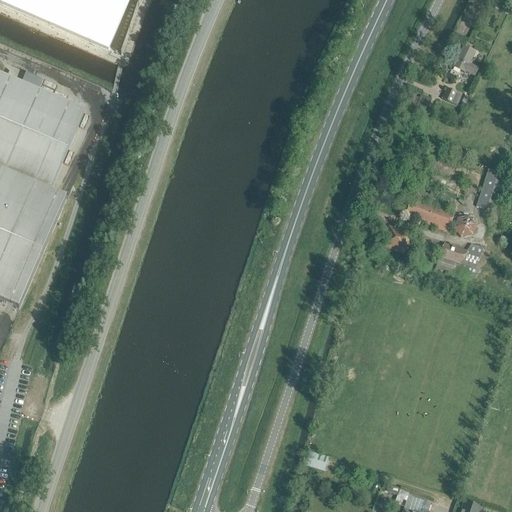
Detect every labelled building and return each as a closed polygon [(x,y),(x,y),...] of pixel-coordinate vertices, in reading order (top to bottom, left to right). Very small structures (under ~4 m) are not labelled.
[(494,9),(507,16),(510,9),(497,3),(494,9)] [(465,74),(465,73),(475,78),(479,69),(470,65),(475,54),(463,48),(453,68),(465,74)] [(84,115),(0,78),(0,302),(19,311),(67,200),(50,193),(84,115)] [(451,104),(457,107),(462,95),(456,93),(446,89),(442,100),(452,104),(451,104)] [(414,112),(425,116),(431,100),(420,96),(414,112)] [(414,149),(423,152),(425,146),(416,143),(414,149)] [(395,174),(414,181),(416,175),(397,169),(395,174)] [(476,208),(496,214),(508,177),(488,171),(476,208)] [(417,192),(415,197),(439,206),(441,200),(417,192)] [(448,233),(449,231),(456,233),(461,240),(473,237),(476,226),(469,217),(467,217),(455,214),(412,199),(405,218),(448,233)] [(382,247),(404,255),(411,235),(389,228),(382,247)] [(413,239),(417,250),(423,248),(419,236),(413,239)] [(477,280),(480,269),(476,268),(483,249),(471,245),(467,252),(444,244),(435,270),(458,278),(465,281),(467,276),(477,280)] [(305,467),(324,473),(329,459),(310,453),(305,467)] [(387,493),(397,496),(399,489),(389,486),(387,493)] [(373,510),(377,511),(387,511),(394,496),(380,491),(373,510)] [(402,511),(429,511),(428,511),(431,503),(408,496),(402,511)] [(480,511),(482,510),(464,503),(460,511),(480,511)]
